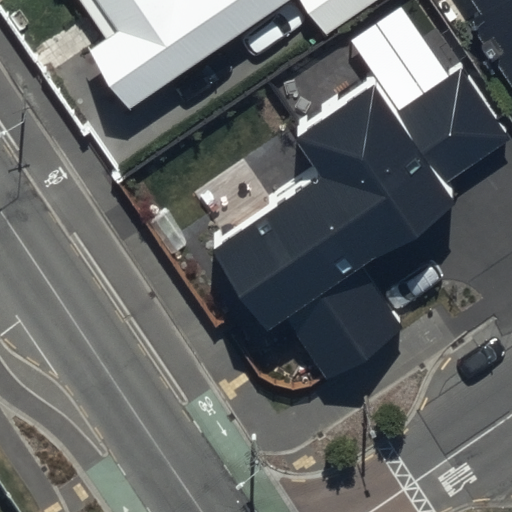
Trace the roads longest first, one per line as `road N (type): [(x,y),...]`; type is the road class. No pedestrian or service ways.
road 1 (tertiary): [(201,511),(0,214)]
road 2 (tertiary): [(374,511),(511,418)]
